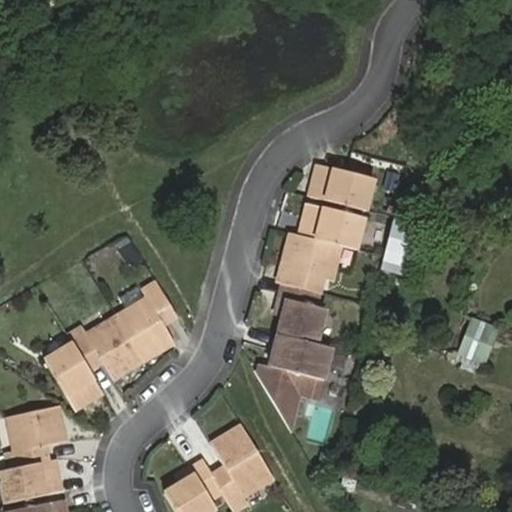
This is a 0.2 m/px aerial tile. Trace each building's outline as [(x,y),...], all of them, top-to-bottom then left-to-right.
[(369,185),(315,173),(309,203),(363,215),(369,185)] [(297,241),(338,250),(353,253),(361,222),(304,209),(297,241)] [(382,269),(413,276),(426,219),(396,213),(382,269)] [(330,283),(338,250),(297,241),(288,238),(275,290),(281,290),(317,299),(321,281),(330,283)] [(114,253),(124,270),(139,261),(129,244),(114,253)] [(142,299),(110,317),(136,363),(170,344),(162,332),(173,326),(151,287),(139,293),(142,299)] [(313,315),(317,299),(281,290),(277,307),(284,308),(279,326),(275,342),(314,350),(322,317),(313,315)] [(273,325),(279,326),(284,308),(277,307),(273,325)] [(136,363),(110,317),(78,335),(75,330),(62,336),(66,343),(84,376),(98,369),(104,380),(136,363)] [(472,319),(458,354),(484,364),(498,329),(472,319)] [(327,354),(314,350),(275,342),(267,375),(319,387),(327,354)] [(95,396),(84,376),(66,343),(39,358),(68,411),(95,396)] [(11,451),(40,445),(60,441),(52,406),(4,416),(11,451)] [(208,479),(217,494),(227,511),(240,511),(245,510),(240,500),(269,483),(238,431),(209,449),(216,461),(221,471),(208,479)] [(43,458),(40,445),(11,451),(4,453),(6,465),(43,458)] [(43,458),(6,465),(0,466),(0,485),(3,499),(57,488),(50,456),(43,458)] [(205,501),(217,494),(208,479),(202,469),(195,457),(183,464),(188,472),(173,482),(156,491),(167,511),(199,511),(207,507),(205,501)] [(202,469),(208,479),(221,471),(216,461),(202,469)] [(168,473),(173,482),(188,472),(183,464),(168,473)] [(62,511),(59,496),(4,507),(4,511),(62,511)]
